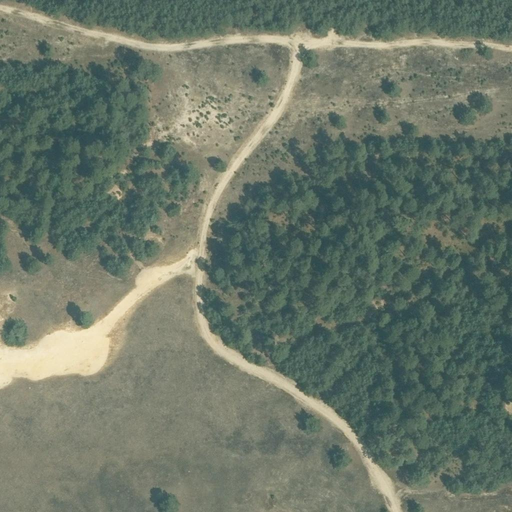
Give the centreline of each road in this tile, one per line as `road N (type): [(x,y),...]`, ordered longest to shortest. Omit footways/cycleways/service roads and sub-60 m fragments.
road 1 (track): [(308,40),(285,96),(211,199),(201,318),(218,345),(337,419),(373,460),(396,511)]
road 2 (track): [(0,7),(164,44),(240,37),(511,44)]
road 3 (track): [(394,504),(418,491),(511,491)]
